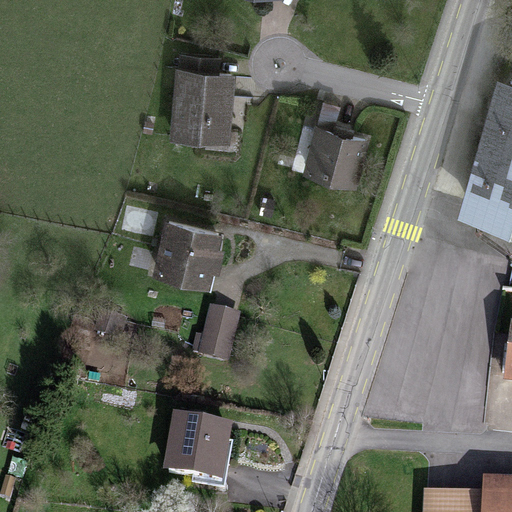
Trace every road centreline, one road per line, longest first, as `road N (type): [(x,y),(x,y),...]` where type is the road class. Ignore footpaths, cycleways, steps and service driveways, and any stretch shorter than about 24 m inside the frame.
road 1 (tertiary): [(307,511),(470,0)]
road 2 (unknown): [(383,263),(240,232)]
